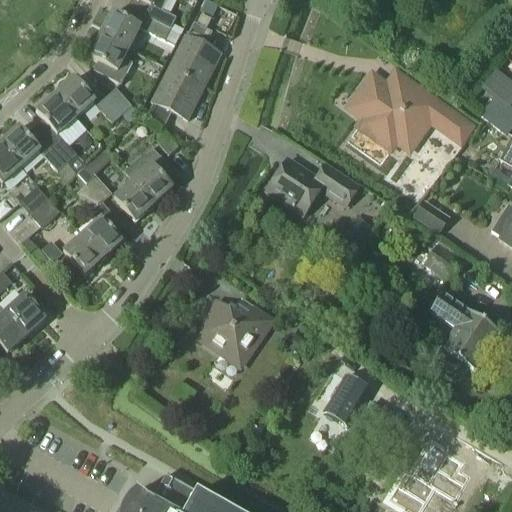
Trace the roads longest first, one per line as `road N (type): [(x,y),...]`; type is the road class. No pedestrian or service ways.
road 1 (residential): [(92,342),(189,210),(258,0)]
road 2 (residential): [(0,118),(64,60),(94,0)]
road 3 (residential): [(92,342),(0,242)]
road 4 (residential): [(0,424),(92,342)]
